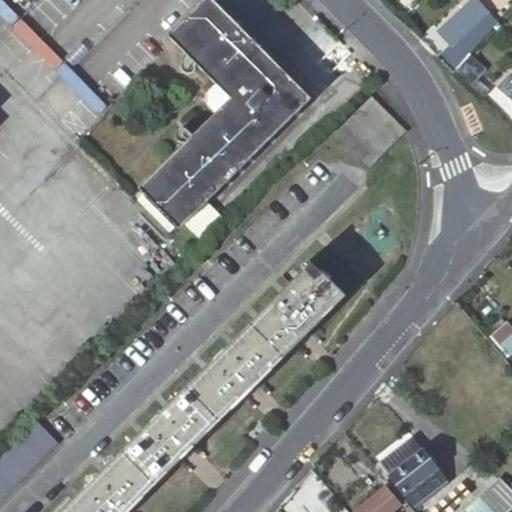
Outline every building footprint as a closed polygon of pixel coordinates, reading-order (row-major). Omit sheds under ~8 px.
[(143,190),(182,228),(311,100),(215,0),(206,0),(171,36),(218,83),(233,99),(218,114),(143,190)] [(449,46),(484,10),(474,0),(466,0),(434,30),(449,46)] [(471,53),(497,23),(484,10),(449,46),(442,53),(457,68),(464,61),(471,53)] [(457,68),(455,70),(472,85),(487,68),(471,53),(464,61),(457,68)] [(511,77),(510,76),(498,89),(511,100),(511,77)] [(233,99),(218,83),(209,92),(209,105),(218,114),(233,99)] [(312,262),(59,511),(126,511),(345,295),(312,262)] [(511,320),(491,336),(510,358),(511,356),(511,320)] [(39,420),(0,458),(0,498),(59,441),(39,420)] [(389,476),(422,450),(412,437),(379,463),(389,476)] [(403,494),(436,467),(422,450),(389,476),(403,494)] [(448,483),(436,467),(403,494),(415,508),(448,483)] [(487,511),(506,511),(511,507),(511,488),(504,479),(478,502),(487,511)] [(392,511),(400,506),(385,487),(354,511),(392,511)] [(465,511),(487,511),(478,502),(465,511)] [(343,511),(336,503),(325,511),(343,511)]
